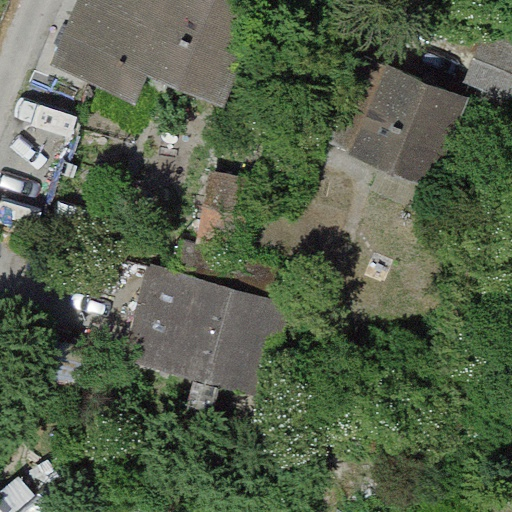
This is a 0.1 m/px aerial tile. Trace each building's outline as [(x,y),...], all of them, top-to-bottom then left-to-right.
[(80,0),(57,64),(149,97),(157,73),(231,99),(265,0),(80,0)] [(511,53),(483,45),(471,81),(511,94),(511,53)] [(328,144),(427,180),(461,85),(362,49),(328,144)] [(207,172),(209,228),(242,227),(240,171),(207,172)] [(151,263),(126,358),(264,394),(289,299),(151,263)]
